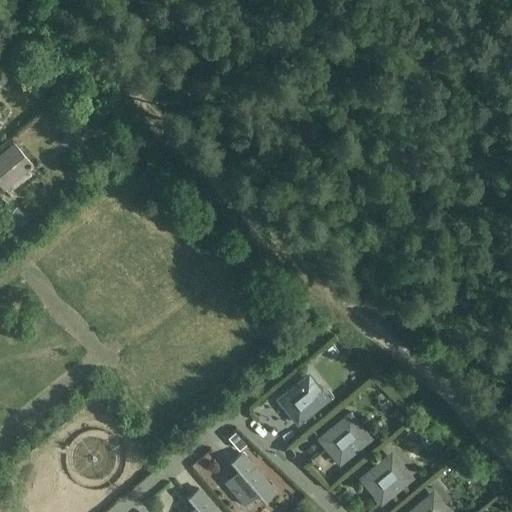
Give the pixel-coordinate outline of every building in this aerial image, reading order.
[(10,79),(1,70),(0,70),(0,82),(3,83),(10,79)] [(14,141),(0,152),(0,185),(4,190),(33,165),(14,141)] [(27,217),(17,208),(9,216),(19,226),(27,217)] [(299,379),(276,398),(296,423),(319,404),(299,379)] [(361,443),(340,419),(318,437),(338,462),(361,443)] [(244,442),(237,434),(230,440),(237,449),(244,442)] [(230,461),(238,470),(225,482),(242,502),(255,491),(264,501),(275,492),(241,452),(230,461)] [(380,502),(403,483),(382,458),(360,477),(380,502)] [(218,511),(198,488),(187,497),(195,506),(188,511),(218,511)] [(435,511),(424,498),(406,511),(435,511)]
